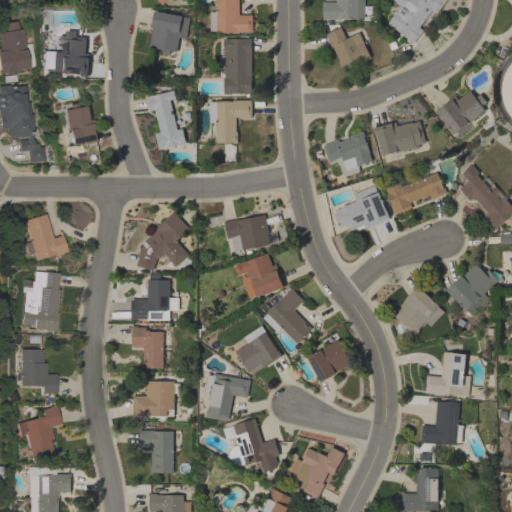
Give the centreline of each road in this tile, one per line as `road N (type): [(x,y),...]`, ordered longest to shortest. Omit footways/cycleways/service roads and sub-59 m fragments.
road 1 (residential): [(348,511),(383,436),(386,386),(377,344),(317,249),(290,106),(289,0)]
road 2 (residential): [(114,511),(91,410),(95,311),(116,188)]
road 3 (residential): [(299,176),(217,188),(7,184)]
road 4 (residential): [(480,0),(475,27),(450,61),(372,95),(290,106)]
road 5 (residential): [(145,188),(118,98),(113,9)]
